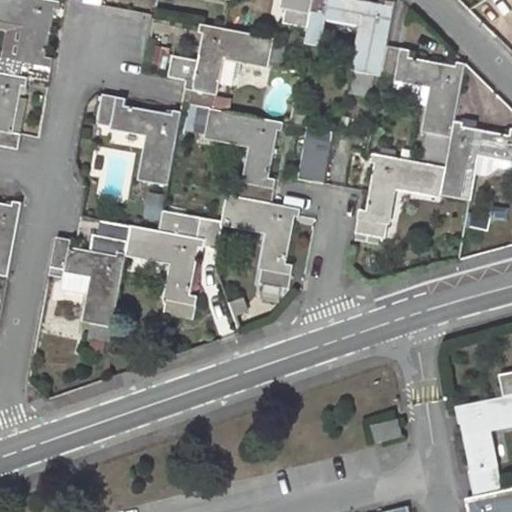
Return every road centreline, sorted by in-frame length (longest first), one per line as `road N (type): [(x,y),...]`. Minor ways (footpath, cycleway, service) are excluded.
road 1 (residential): [(21,447),(340,336)]
road 2 (residential): [(21,447),(5,388),(49,175)]
road 3 (residential): [(401,314),(436,478)]
road 4 (residential): [(49,175),(81,18)]
road 5 (residential): [(337,199),(325,275),(340,336)]
road 6 (residential): [(301,511),(436,478)]
